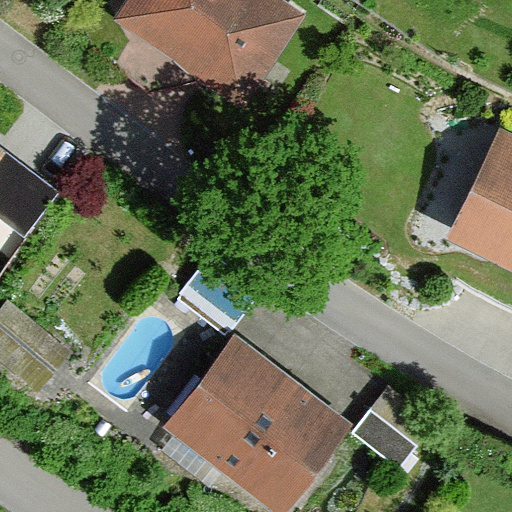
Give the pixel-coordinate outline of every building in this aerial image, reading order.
[(291,18),(265,0),(133,0),(107,39),(223,118),(291,18)] [(511,279),(511,142),(496,134),(439,241),(511,279)] [(216,233),(179,281),(230,319),(266,271),(216,233)] [(292,511),(353,432),(230,339),(156,436),(257,511),(292,511)] [(391,370),(361,409),(406,443),(435,404),(391,370)]
